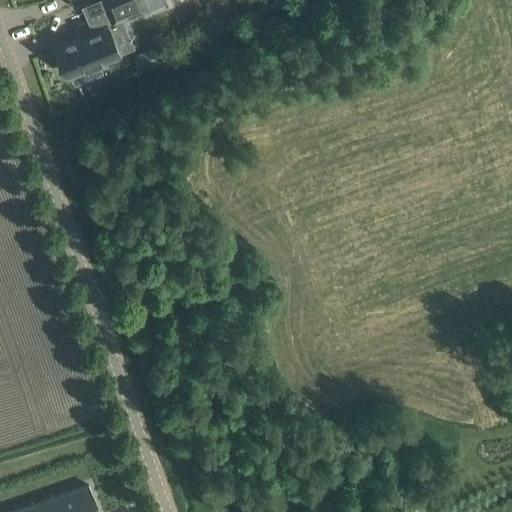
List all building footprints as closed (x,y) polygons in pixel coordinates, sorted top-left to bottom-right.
[(101,0),(112,25),(150,10),(145,0),(101,0)] [(219,0),(209,0),(206,2),(212,14),(223,8),(219,0)] [(94,76),(90,66),(121,54),(112,25),(59,47),(70,75),(73,73),(77,83),(94,76)] [(155,46),(133,56),(139,68),(161,57),(156,47),(155,46)] [(97,511),(88,485),(0,511),(97,511)]
